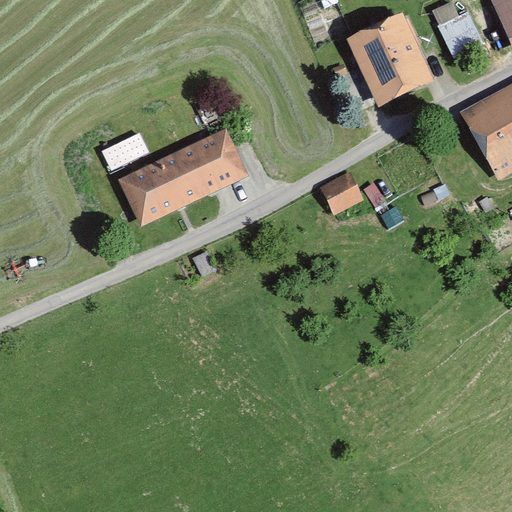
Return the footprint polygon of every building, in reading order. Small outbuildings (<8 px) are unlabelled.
[(511,0),(507,0),(497,4),(511,38),(511,0)] [(473,16),(457,20),(454,7),(436,12),(452,68),(485,58),(473,16)] [(383,101),(424,81),(407,45),(415,42),(406,22),(357,45),(383,101)] [(511,99),(468,124),(494,169),(511,158),(511,99)] [(120,144),(130,163),(148,154),(139,135),(120,144)] [(223,140),(127,185),(144,220),(239,174),(223,140)] [(350,177),(323,192),(334,214),(361,200),(350,177)] [(391,202),(376,181),(362,192),(377,212),(391,202)] [(193,260),(202,277),(216,270),(207,253),(193,260)]
